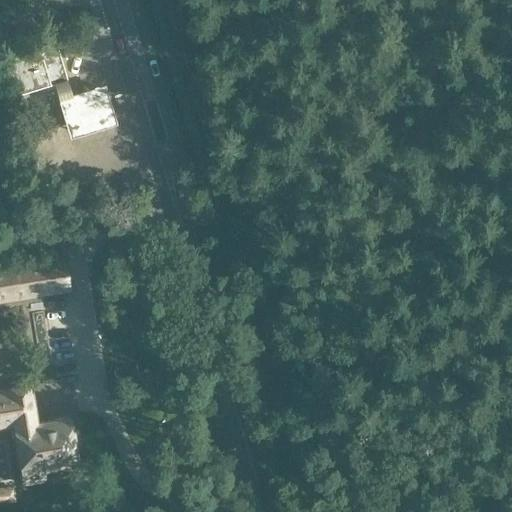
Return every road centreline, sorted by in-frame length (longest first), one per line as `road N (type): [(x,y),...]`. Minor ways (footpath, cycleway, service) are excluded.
road 1 (secondary): [(264,511),(177,216)]
road 2 (secondary): [(104,0),(164,200),(177,216)]
road 3 (secondary): [(177,216),(175,149),(132,0)]
